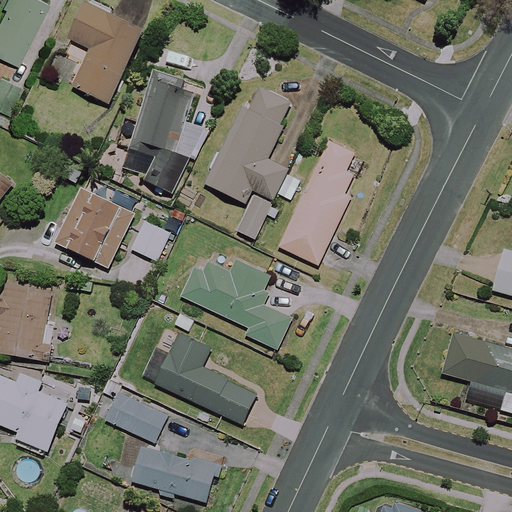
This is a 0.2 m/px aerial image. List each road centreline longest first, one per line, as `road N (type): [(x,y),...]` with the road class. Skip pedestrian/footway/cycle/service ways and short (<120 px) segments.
road 1 (tertiary): [(483,110),(330,422)]
road 2 (residential): [(483,110),(259,0)]
road 3 (residential): [(330,422),(511,472)]
